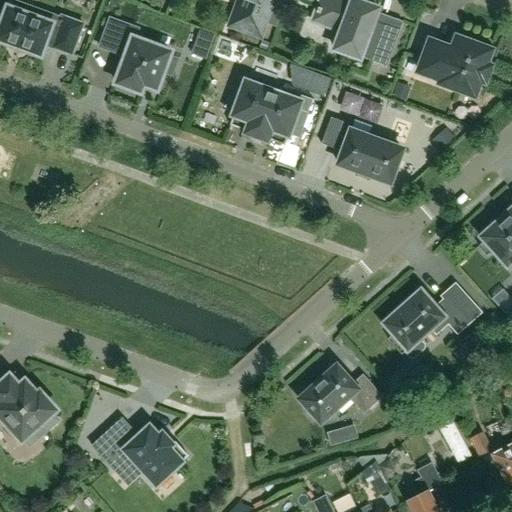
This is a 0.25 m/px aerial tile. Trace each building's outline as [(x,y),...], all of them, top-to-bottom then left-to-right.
[(273,0),(239,0),(236,9),(266,20),(273,0)] [(400,31),(373,21),(365,18),(369,7),(353,0),(351,4),(338,0),(320,0),(313,21),(341,31),(334,50),(339,51),(339,50),(336,49),(338,43),(361,52),(359,57),(355,56),(355,57),(359,59),(360,57),(385,66),(384,68),(386,68),(400,31)] [(72,53),(82,26),(83,24),(81,24),(63,17),(61,16),(60,18),(61,18),(57,28),(51,26),(52,24),(50,24),(27,16),(30,8),(14,2),(11,10),(9,9),(7,8),(7,10),(0,29),(0,41),(14,46),(13,47),(15,47),(22,49),(21,49),(23,50),(23,49),(38,55),(38,56),(40,56),(41,54),(45,43),(53,46),(52,48),(54,49),(54,48),(70,54),(72,55),(73,53),(72,53)] [(171,75),(177,60),(169,57),(170,53),(134,39),(138,29),(110,19),(109,21),(106,29),(100,47),(126,57),(116,84),(140,93),(143,85),(156,90),(163,72),(171,75)] [(104,19),(101,27),(106,29),(109,21),(104,19)] [(457,38),(452,50),(451,53),(443,50),(444,47),(430,42),(419,72),(441,80),(440,84),(474,96),(479,81),(484,82),(489,67),(485,66),(492,46),(474,40),(472,44),(457,38)] [(284,146),(297,110),(308,113),(313,100),(283,89),(280,96),(245,83),(230,125),(284,146)] [(398,84),(393,97),(405,101),(409,88),(398,84)] [(331,118),(321,144),(334,149),(335,145),(344,148),(339,163),(338,165),(340,165),(356,171),(356,172),(371,178),(372,176),(388,182),(388,183),(390,183),(390,182),(390,181),(401,152),(402,150),(400,149),(400,150),(383,144),(385,139),(371,134),(373,128),(354,121),(350,131),(350,133),(341,130),(344,123),(331,118)] [(448,131),(434,143),(443,154),(457,142),(448,131)] [(511,210),(482,237),(484,241),(478,246),(487,256),(493,250),(507,266),(511,261),(511,210)] [(457,335),(482,313),(455,283),(440,297),(443,300),(434,307),(420,292),(408,303),(396,313),(397,314),(385,324),(393,334),(387,339),(401,355),(404,352),(410,358),(414,358),(424,349),(424,345),(419,339),(442,318),(457,335)] [(482,323),(468,335),(479,347),(492,335),(482,323)] [(381,397),(363,376),(352,385),(336,368),(322,380),(321,379),(320,380),(321,381),(315,386),(314,385),(313,387),(314,387),(300,399),(308,408),(307,413),(313,419),(318,419),(320,422),(323,419),(328,420),(334,414),(335,409),(349,397),(363,413),(381,397)] [(55,411),(39,393),(37,395),(25,382),(19,387),(9,377),(0,384),(0,425),(1,426),(4,423),(21,441),(39,425),(46,432),(58,421),(52,414),(55,411)] [(356,438),(353,427),(328,433),(331,445),(356,438)] [(188,456),(174,441),(171,444),(170,444),(169,444),(170,445),(167,448),(149,428),(139,437),(131,429),(122,438),(112,428),(92,446),(116,472),(131,458),(156,485),(188,456)] [(511,432),(511,431),(502,435),(508,446),(492,455),(508,487),(510,486),(511,486),(511,432)] [(479,457),(491,450),(482,433),(470,439),(479,457)] [(361,458),(357,462),(363,473),(376,464),(379,468),(389,460),(388,457),(361,458)] [(442,485),(431,463),(428,458),(418,463),(421,468),(415,471),(419,478),(410,483),(417,498),(428,492),(442,485)] [(379,468),(376,464),(363,473),(361,474),(362,476),(366,484),(370,481),(378,496),(389,490),(379,468)] [(389,464),(380,468),(385,478),(391,475),(392,471),(389,464)] [(437,511),(428,492),(417,498),(406,503),(410,511),(437,511)] [(313,502),(317,511),(334,511),(326,496),(313,502)]
